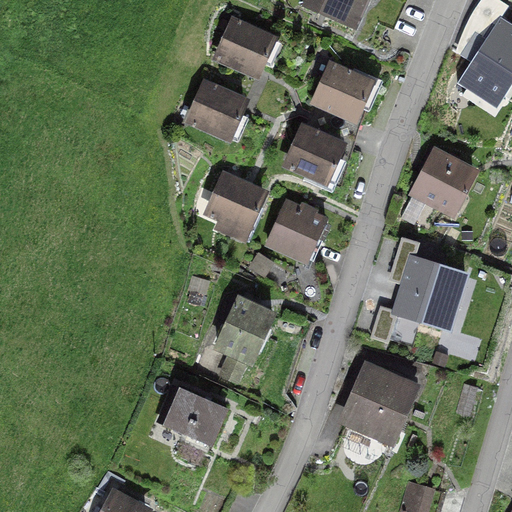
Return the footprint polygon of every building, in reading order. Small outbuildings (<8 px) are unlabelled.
[(386,26),(398,0),(397,0),(300,0),(298,5),(354,31),(361,15),(386,26)] [(281,34),(232,15),(215,55),(266,72),(281,34)] [(511,104),(511,21),(503,17),(462,76),(510,108),(511,104)] [(384,75),(332,57),(315,101),(368,121),(384,75)] [(250,95),(205,77),(186,124),(236,142),(250,95)] [(352,141),(304,121),(287,166),(339,184),(352,141)] [(485,168),(435,146),(410,195),(460,217),(485,168)] [(275,188),(226,170),(203,225),(252,242),(275,188)] [(511,174),(501,215),(511,217),(511,174)] [(335,212),(286,193),(267,245),(316,264),(335,212)] [(467,275),(411,258),(395,313),(450,329),(467,275)] [(276,309),(243,293),(217,345),(232,352),(220,376),(239,385),(251,360),(276,309)] [(312,324),(285,313),(278,329),(306,340),(312,324)] [(429,384),(368,359),(342,415),(404,441),(429,384)] [(233,404),(183,385),(166,427),(215,449),(233,404)] [(427,511),(433,490),(409,483),(401,511),(427,511)] [(161,511),(163,509),(114,486),(100,511),(161,511)] [(205,511),(222,511),(229,496),(206,486),(196,508),(205,511)]
